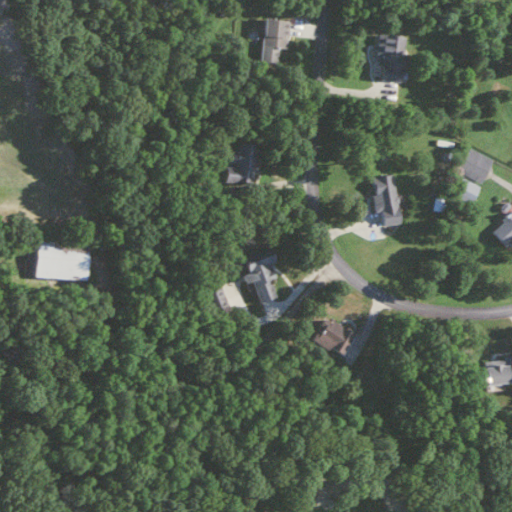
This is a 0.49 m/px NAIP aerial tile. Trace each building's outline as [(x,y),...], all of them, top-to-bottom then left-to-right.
[(284,18),(257,17),(255,60),(273,61),(274,46),(283,47),(284,18)] [(372,59),(375,59),(375,81),(396,82),(397,34),(373,33),(372,59)] [(254,143),(236,141),(235,150),(224,149),(223,165),(220,165),(219,179),(250,182),(254,143)] [(477,182),(489,157),(464,146),(453,170),(477,182)] [(366,175),(370,210),(375,209),(377,224),(395,222),(389,173),(366,175)] [(466,203),(473,183),(455,176),(448,196),(466,203)] [(511,205),(511,206),(485,230),(500,247),(511,235),(511,205)] [(83,240),(32,239),(31,276),(82,277),(83,240)] [(271,294),(266,279),(272,277),(266,262),(270,260),(265,245),(231,258),(240,282),(246,279),(254,301),(271,294)] [(244,301),(235,278),(207,288),(212,301),(221,298),(225,308),(244,301)] [(308,342),(339,354),(349,329),(318,316),(308,342)] [(511,379),(511,353),(499,355),(500,363),(475,366),(477,384),(511,379)]
